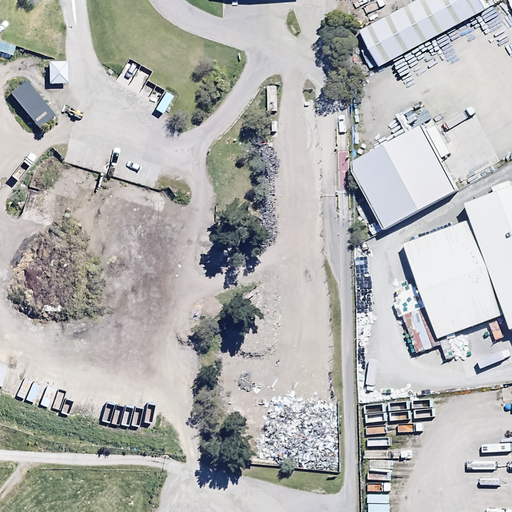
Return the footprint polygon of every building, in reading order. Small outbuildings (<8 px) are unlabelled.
[(488,11),(482,0),(422,0),(365,31),(385,67),(488,11)] [(13,48),(0,44),(0,54),(11,58),(13,48)] [(65,65),(49,65),(49,87),(66,87),(65,65)] [(444,66),(408,85),(430,125),(465,106),(444,66)] [(56,120),(26,84),(10,97),(40,133),(56,120)] [(457,190),(425,127),(354,162),(387,226),(457,190)] [(511,187),(466,204),(472,221),(505,314),(510,328),(511,326),(511,187)] [(437,338),(505,314),(472,221),(404,245),(437,338)] [(489,325),(457,337),(467,364),(499,353),(489,325)]
